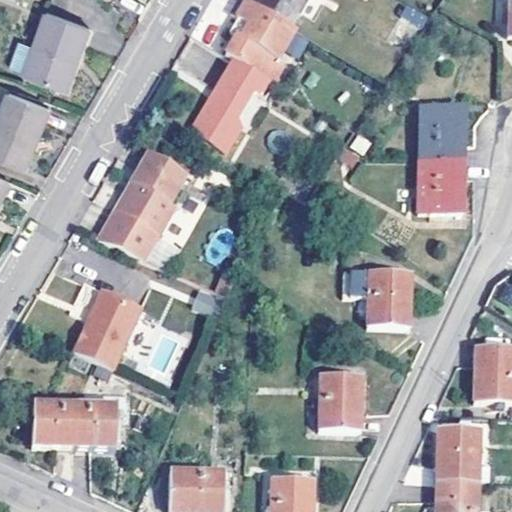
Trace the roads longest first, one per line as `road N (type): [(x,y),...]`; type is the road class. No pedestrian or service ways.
road 1 (residential): [(0,309),(183,0)]
road 2 (residential): [(368,511),(496,238)]
